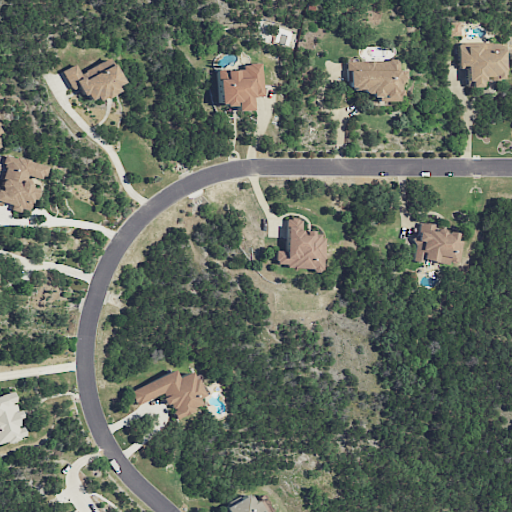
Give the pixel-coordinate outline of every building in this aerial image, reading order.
[(458,36),(459,23),(450,22),(449,35),(458,36)] [(499,49),(477,50),(477,45),(457,45),(457,66),(464,66),(464,87),(482,87),(481,80),(500,79),(499,49)] [(345,62),(346,92),(376,92),(376,101),(397,101),(397,81),(404,81),(404,71),(396,71),(396,60),(345,62)] [(122,86),(111,64),(82,78),(75,64),(61,71),(70,90),(78,86),(87,104),(122,86)] [(261,64),(241,64),(242,70),(217,70),(217,106),(234,105),(235,111),(250,111),(250,97),(261,96),(261,64)] [(45,166),(4,155),(3,158),(4,172),(0,187),(0,204),(10,204),(10,210),(10,211),(27,210),(29,199),(33,198),(36,190),(31,188),(31,178),(43,177),(45,166)] [(300,232),(301,219),(286,218),(284,251),(275,250),(274,268),(321,269),(323,232),(300,232)] [(457,266),(461,241),(455,240),(456,233),(434,229),(434,225),(419,223),(417,237),(415,236),(411,258),(457,266)] [(128,389),(135,405),(163,394),(173,419),(200,408),(196,398),(205,394),(200,381),(193,383),(189,371),(175,377),(173,371),(128,389)] [(0,444),(25,438),(22,427),(18,428),(16,419),(19,418),(12,392),(0,395),(0,444)] [(262,511),(256,500),(252,502),(248,494),(221,508),(223,511),(262,511)]
